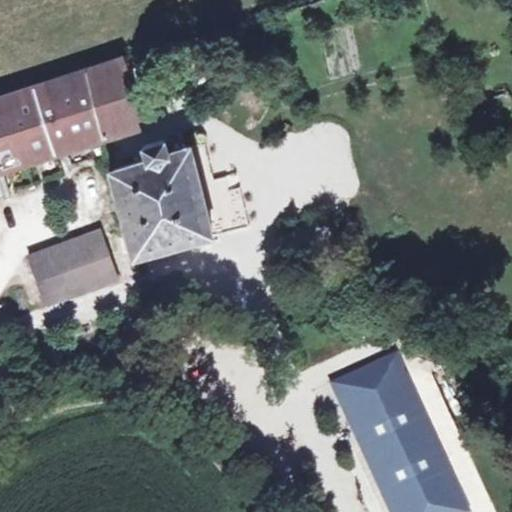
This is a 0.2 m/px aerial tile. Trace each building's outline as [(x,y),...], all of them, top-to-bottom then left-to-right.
[(85,72),(101,143),(126,136),(142,131),(123,61),(85,72)] [(0,174),(101,143),(85,72),(0,98),(0,174)] [(166,141),(146,146),(149,160),(110,170),(134,260),(173,249),(213,238),(190,148),(170,154),(166,141)] [(100,232),(29,257),(46,306),(118,282),(100,232)] [(409,382),(348,406),(389,511),(456,511),(459,511),(409,382)]
